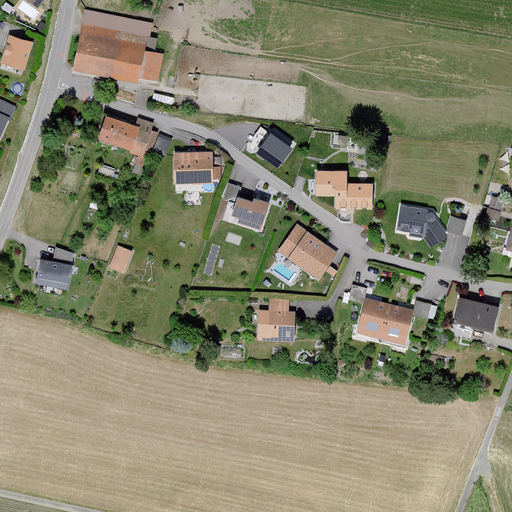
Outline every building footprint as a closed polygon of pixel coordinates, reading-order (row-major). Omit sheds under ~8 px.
[(148,24),(82,9),(68,69),(132,83),(133,77),(155,82),(162,54),(150,51),(153,40),(145,38),(148,24)] [(0,62),(21,69),(29,42),(5,35),(0,52),(0,62)] [(4,119),(10,106),(0,100),(0,120),(1,118),(4,119)] [(148,131),(150,123),(134,118),(132,125),(100,115),(92,139),(127,149),(126,153),(143,158),(145,151),(150,152),(156,133),(148,131)] [(275,168),(288,147),(265,133),(252,153),(275,168)] [(164,156),(169,140),(158,136),(153,152),(164,156)] [(207,167),(207,152),(169,153),(170,185),(209,184),(209,180),(218,180),(218,167),(207,167)] [(342,184),(341,172),(311,172),(311,196),(331,196),(331,209),(370,209),(370,184),(342,184)] [(255,230),(263,202),(247,198),(247,200),(237,198),(240,188),(226,184),(221,202),(229,204),(226,215),(236,219),(234,224),(255,230)] [(501,199),(490,197),(487,208),(485,207),(483,219),(496,221),(501,199)] [(407,237),(421,239),(428,247),(444,235),(430,217),(430,213),(425,211),(426,209),(396,205),(393,230),(408,232),(407,237)] [(463,221),(447,217),(444,231),(460,235),(463,221)] [(511,221),(509,221),(502,251),(511,252),(511,221)] [(316,280),(335,252),(293,224),(274,252),(316,280)] [(128,251),(115,246),(108,267),(121,272),(128,251)] [(52,248),(49,259),(68,264),(70,255),(52,248)] [(62,290),(68,265),(35,258),(30,283),(62,290)] [(359,303),(361,288),(348,286),(345,300),(359,303)] [(488,331),(493,305),(453,296),(447,322),(488,331)] [(284,312),(285,301),(266,299),(265,311),(254,310),(252,338),(288,340),(290,312),(284,312)] [(398,343),(407,310),(362,299),(353,332),(398,343)] [(423,319),(426,304),(412,302),(409,316),(423,319)]
